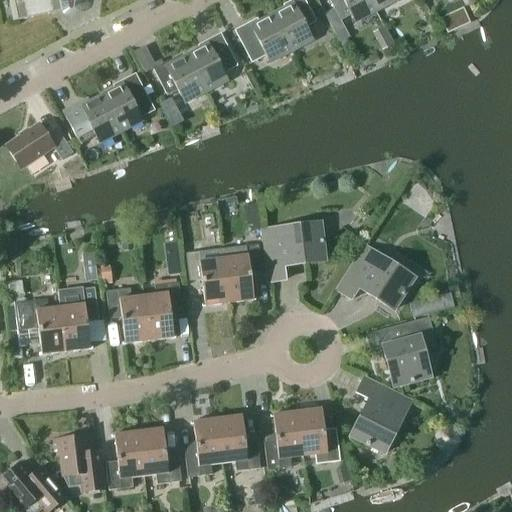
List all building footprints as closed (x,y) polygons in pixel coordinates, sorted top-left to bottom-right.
[(13,0),(17,21),(62,11),(59,0),(13,0)] [(59,0),(62,11),(63,14),(65,15),(68,16),(74,15),(78,11),(80,5),(80,0),(59,0)] [(272,15),(290,51),(312,40),(305,27),(316,21),(304,0),(291,0),(293,4),(272,15)] [(375,11),(369,0),(329,0),(340,20),(350,15),(354,22),(375,11)] [(369,0),(375,11),(395,0),(369,0)] [(463,7),(441,18),(448,32),(469,22),(463,7)] [(290,51),(272,15),(251,26),(249,23),(234,30),(251,62),(265,55),(269,62),(290,51)] [(344,27),(334,32),(340,42),(350,37),(344,27)] [(207,44),(186,55),(205,91),(227,80),(223,73),(237,65),(220,33),(205,41),(207,44)] [(205,91),(186,55),(165,67),(163,63),(152,69),(167,95),(177,90),(184,103),(205,91)] [(101,96),(120,132),(141,121),(140,118),(154,110),(135,74),(120,82),(122,85),(101,96)] [(120,132),(101,96),(80,107),(78,104),(62,113),(78,145),(95,136),(99,143),(120,132)] [(45,135),(38,125),(5,147),(20,169),(53,148),(62,161),(72,154),(56,129),(45,135)] [(324,261),(320,223),(262,231),(268,282),(285,280),(283,266),(324,261)] [(0,248),(9,247),(5,227),(0,227),(0,248)] [(133,235),(125,235),(126,244),(134,243),(133,235)] [(167,277),(181,275),(177,243),(163,244),(167,277)] [(202,307),(228,303),(223,259),(211,260),(210,251),(202,252),(201,245),(185,247),(186,254),(185,254),(189,282),(201,280),(204,305),(201,305),(202,307)] [(223,259),(228,303),(255,300),(255,298),(253,299),(249,274),(261,273),(258,245),(234,248),(235,257),(223,259)] [(414,279),(364,247),(336,291),(351,300),(358,289),(393,311),(414,279)] [(97,281),(93,253),(82,254),(86,282),(97,281)] [(112,284),(110,266),(100,266),(102,285),(112,284)] [(155,295),(143,297),(148,341),(175,338),(175,336),(173,336),(170,312),(181,310),(178,283),(154,286),(155,295)] [(148,341),(143,297),(131,298),(129,289),(105,292),(109,319),(121,318),(124,343),(121,343),(122,345),(148,341)] [(60,308),(65,352),(92,349),(91,347),(89,347),(86,323),(98,321),(95,294),(70,297),(72,306),(60,308)] [(8,332),(18,331),(37,329),(39,344),(40,354),(38,354),(38,356),(65,352),(60,308),(56,308),(47,309),(46,300),(35,301),(24,302),(8,304),(5,305),(8,332)] [(403,324),(400,325),(389,328),(364,335),(369,351),(382,348),(393,388),(430,378),(422,351),(435,347),(427,319),(426,318),(425,318),(417,320),(414,321),(403,324)] [(410,402),(363,378),(356,394),(368,400),(349,437),(384,454),(410,402)] [(323,409),(296,412),(302,457),(314,455),(315,465),(339,462),(336,434),(324,436),(321,411),(323,411),(323,409)] [(290,458),(302,457),(296,412),(270,416),(270,417),(272,417),(275,442),(263,443),(267,471),(291,468),(290,458)] [(243,416),(217,419),(222,464),(234,462),(235,472),(259,469),(256,441),(244,443),(241,418),(243,418),(243,416)] [(222,464),(217,419),(190,423),(190,424),(192,424),(195,449),(183,450),(187,478),(211,475),(210,465),(222,464)] [(164,429),(137,432),(143,477),(155,475),(156,485),(180,482),(177,454),(165,456),(162,431),(164,431),(164,429)] [(143,477),(137,432),(111,435),(111,437),(113,437),(116,462),(104,463),(108,491),(132,488),(131,478),(143,477)] [(99,450),(88,452),(86,436),(52,440),(54,457),(60,456),(62,477),(63,477),(68,488),(80,486),(81,493),(104,490),(99,450)] [(30,475),(20,463),(0,479),(0,493),(2,496),(7,492),(21,509),(22,509),(26,511),(37,511),(42,508),(45,511),(47,511),(65,498),(39,468),(30,475)] [(265,505),(262,484),(252,485),(255,506),(265,505)]
